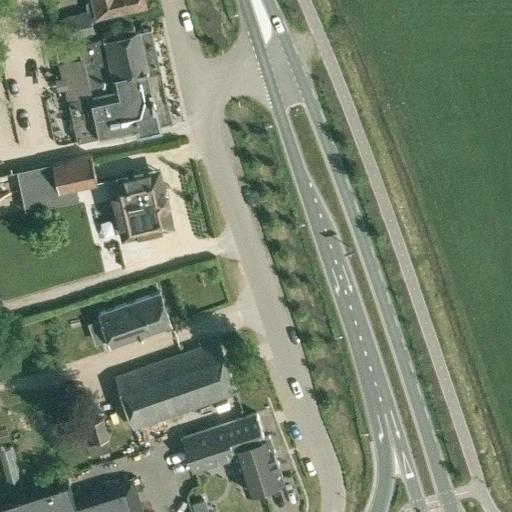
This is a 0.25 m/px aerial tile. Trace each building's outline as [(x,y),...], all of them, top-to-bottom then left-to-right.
[(88,10),(65,16),(71,39),(95,31),(92,20),(97,19),(96,14),(144,4),(143,0),(91,0),(87,1),(88,10)] [(103,37),(56,48),(59,63),(83,58),(92,95),(68,100),(77,139),(138,126),(138,128),(159,123),(159,122),(170,119),(150,29),(142,31),(141,28),(103,36),(103,37)] [(115,142),(90,149),(92,156),(117,149),(115,142)] [(98,183),(92,158),(53,166),(17,173),(22,190),(26,210),(62,203),(59,190),(74,188),(98,183)] [(162,208),(168,201),(166,192),(157,189),(153,171),(111,181),(123,235),(166,225),(162,208)] [(98,310),(110,345),(172,323),(160,289),(98,310)] [(117,375),(134,425),(236,391),(219,341),(117,375)] [(269,434),(264,435),(256,412),(183,435),(193,468),(236,454),(246,489),(283,477),(269,434)] [(86,423),(92,443),(109,437),(104,418),(86,423)] [(74,497),(78,511),(144,511),(133,476),(106,485),(107,487),(74,497)] [(78,511),(68,480),(0,501),(0,511),(78,511)] [(191,503),(194,511),(200,511),(208,510),(204,499),(191,503)]
